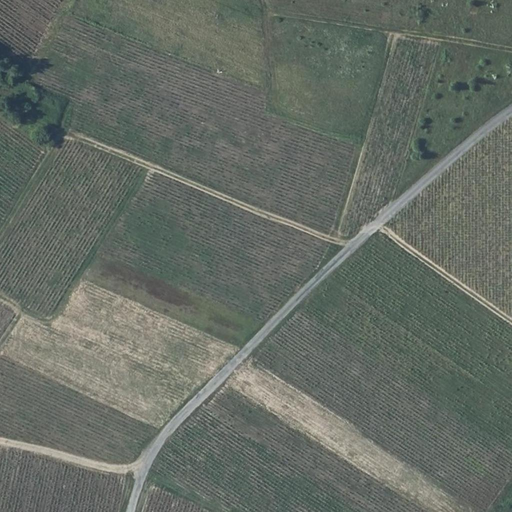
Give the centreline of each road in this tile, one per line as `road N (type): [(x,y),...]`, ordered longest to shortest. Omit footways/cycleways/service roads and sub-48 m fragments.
road 1 (unclassified): [(511,110),(349,249),(167,429),(140,473),(131,511)]
road 2 (track): [(0,301),(49,323),(148,168),(60,134)]
road 3 (track): [(148,168),(349,249)]
road 4 (track): [(511,323),(375,226)]
road 5 (track): [(0,445),(140,473)]
